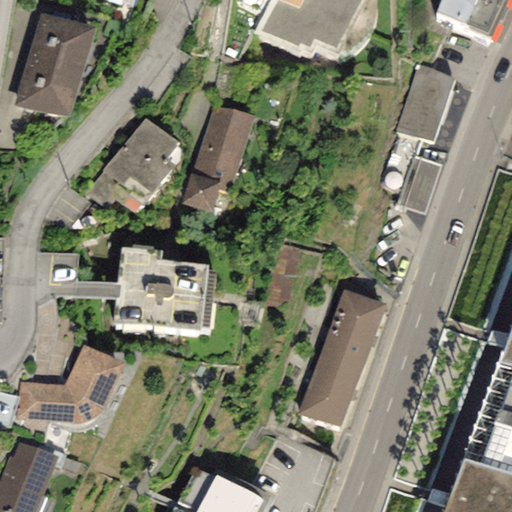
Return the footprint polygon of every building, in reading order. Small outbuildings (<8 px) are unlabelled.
[(271,0),(232,0),(263,16),(271,0)] [(271,0),(263,16),(254,33),(300,55),(302,52),(312,56),(314,50),(337,61),(339,58),(343,56),(350,54),(356,51),(362,46),(365,41),(371,33),(375,27),(376,18),(376,11),(376,5),(374,0),(271,0)] [(510,0),(444,0),(436,19),(491,43),(510,0)] [(39,16),(14,108),(69,124),(95,32),(39,16)] [(416,66),(395,133),(434,145),(455,83),(416,66)] [(213,107),(182,207),(212,216),(218,196),(228,199),(253,119),(213,107)] [(179,149),(145,122),(84,197),(106,213),(115,202),(124,208),(129,200),(143,211),(152,199),(175,171),(167,165),(179,149)] [(412,165),(398,210),(424,218),(438,172),(412,165)] [(286,248),(272,301),(295,307),(303,279),(317,283),(324,258),(286,248)] [(121,253),(112,328),(201,337),(208,273),(161,266),(161,257),(121,253)] [(297,417),(340,434),(387,312),(343,295),(297,417)] [(511,511),(511,342),(448,511),(511,511)] [(124,368),(83,349),(64,388),(20,383),(15,421),(74,427),(82,428),(89,425),(94,423),(97,421),(100,417),(103,414),(124,368)] [(36,511),(57,460),(18,445),(12,459),(9,458),(0,479),(0,511),(36,511)] [(260,511),(262,509),(195,473),(174,511),(260,511)]
